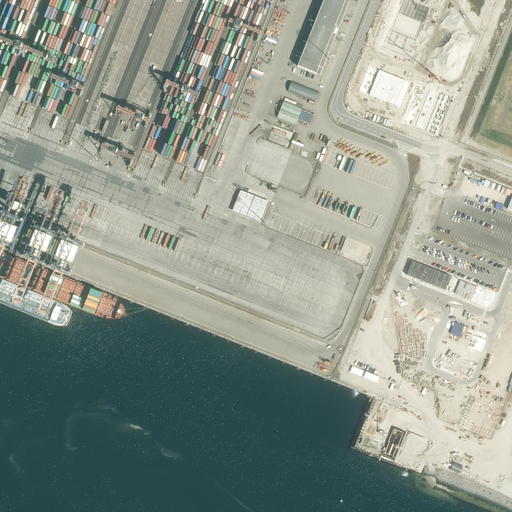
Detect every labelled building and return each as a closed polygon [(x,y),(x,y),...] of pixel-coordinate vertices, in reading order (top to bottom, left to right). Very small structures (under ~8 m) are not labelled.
[(323,0),(298,67),(321,76),(341,26),(351,0),(323,0)] [(315,103),(319,92),(291,81),(287,92),(315,103)] [(299,117),(303,108),(284,101),(280,109),(299,117)] [(296,126),(299,117),(280,110),(277,118),(296,126)] [(255,219),(261,221),(265,213),(269,202),(257,197),(255,196),(254,205),(252,204),(250,208),(249,207),(247,207),(245,211),(241,209),(241,210),(244,212),(247,212),(249,208),(248,215),(248,216),(255,219)]
